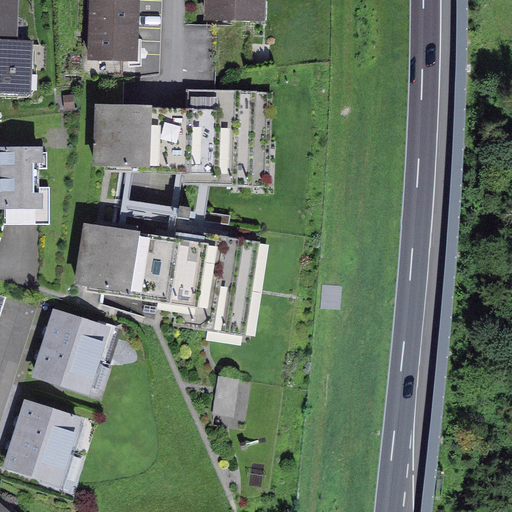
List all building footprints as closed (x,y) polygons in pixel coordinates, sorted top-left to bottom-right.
[(17,0),(0,0),(0,78),(31,80),(34,24),(16,23),(17,0)] [(96,0),(95,62),(145,63),(146,0),(96,0)] [(273,0),(210,0),(210,20),(272,21),(273,0)] [(103,91),(100,151),(187,154),(186,170),(270,174),(274,80),(217,78),(216,96),(103,91)] [(38,149),(3,149),(4,222),(48,221),(48,188),(39,188),(38,149)] [(88,218),(80,278),(166,291),(163,306),(246,319),(260,226),(204,217),(201,235),(88,218)] [(58,316),(48,345),(96,361),(105,332),(58,316)] [(48,345),(39,374),(86,390),(96,361),(48,345)] [(216,422),(249,425),(251,385),(219,383),(216,422)] [(28,405),(19,436),(68,451),(77,420),(28,405)] [(19,436),(9,467),(58,482),(68,451),(19,436)] [(0,511),(24,511),(0,490),(0,511)]
